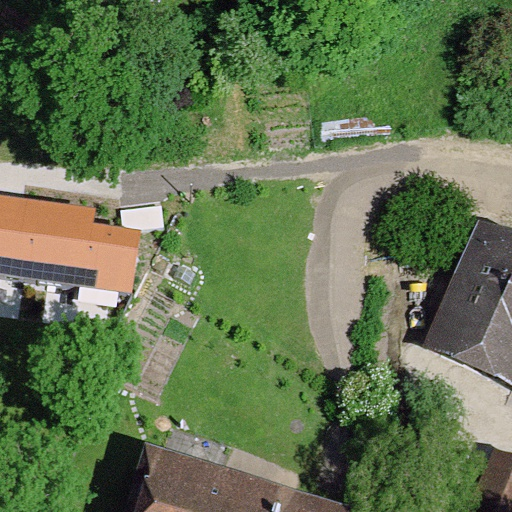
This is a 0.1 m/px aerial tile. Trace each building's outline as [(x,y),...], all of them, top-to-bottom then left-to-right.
[(56,211),(0,206),(0,280),(49,285),(56,211)] [(66,333),(121,338),(171,233),(124,228),(123,236),(76,231),(66,333)] [(511,256),(475,242),(424,368),(511,403),(511,256)] [(274,511),(148,471),(134,511),(274,511)] [(511,511),(511,479),(494,472),(476,511),(511,511)]
